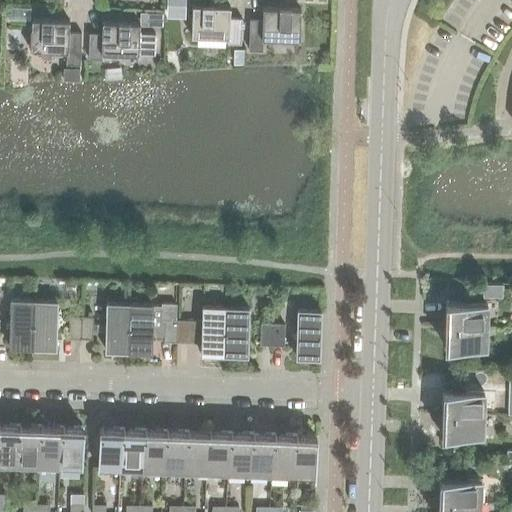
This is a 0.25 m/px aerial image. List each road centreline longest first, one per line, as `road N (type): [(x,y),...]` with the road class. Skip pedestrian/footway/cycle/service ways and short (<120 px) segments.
road 1 (secondary): [(371,394),(389,0)]
road 2 (residential): [(0,380),(371,394)]
